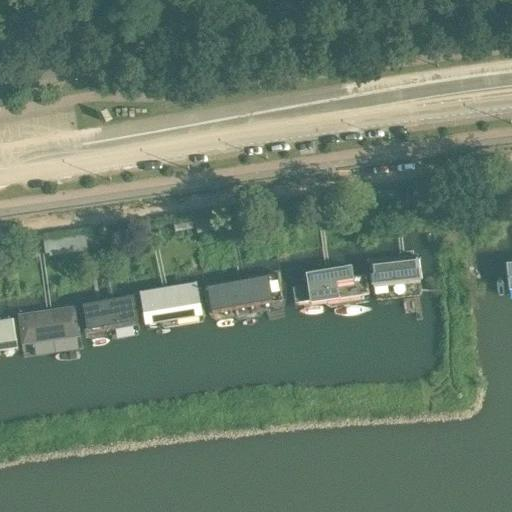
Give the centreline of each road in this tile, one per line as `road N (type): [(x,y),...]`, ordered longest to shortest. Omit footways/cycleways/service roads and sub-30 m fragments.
road 1 (residential): [(511,163),(0,233)]
road 2 (primary): [(511,78),(28,155)]
